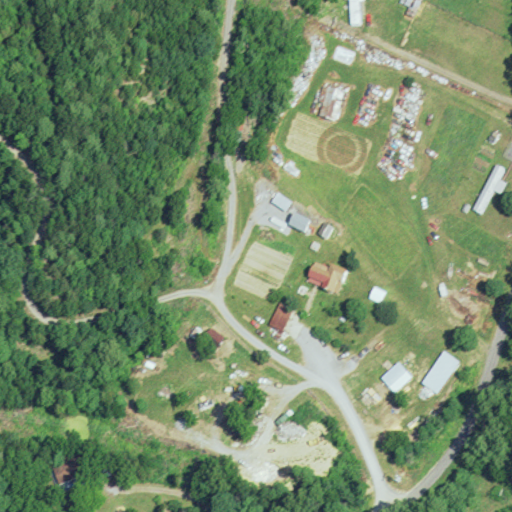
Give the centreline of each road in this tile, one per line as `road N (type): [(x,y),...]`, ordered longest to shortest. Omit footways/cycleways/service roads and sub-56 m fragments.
road 1 (residential): [(231,0),(220,113),(235,210),(220,296),(250,341),(318,379),(348,407),(394,509)]
road 2 (residential): [(220,296),(185,293),(58,325),(34,317),(24,286),(45,181),(34,160),(0,136)]
road 3 (residential): [(390,511),(441,473),(473,421),(511,316)]
